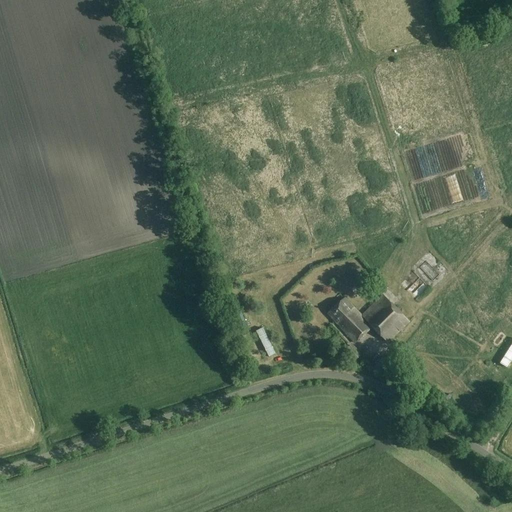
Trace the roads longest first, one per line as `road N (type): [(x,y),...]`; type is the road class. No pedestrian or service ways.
road 1 (unclassified): [(511,470),(392,394),(328,373),(0,469)]
road 2 (track): [(124,0),(209,264)]
